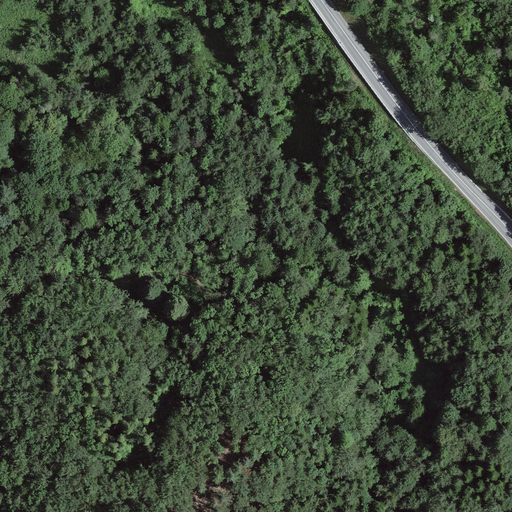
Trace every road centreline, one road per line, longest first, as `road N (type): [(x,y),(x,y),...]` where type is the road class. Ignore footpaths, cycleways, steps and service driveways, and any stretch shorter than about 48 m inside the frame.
road 1 (track): [(168,0),(226,60),(293,102),(310,127),(326,207),(346,242),(407,308),(416,375)]
road 2 (track): [(0,356),(14,308),(32,291),(64,280),(185,276),(205,297),(190,322),(152,319),(128,297)]
road 3 (secondary): [(321,0),(410,121),(511,233)]
